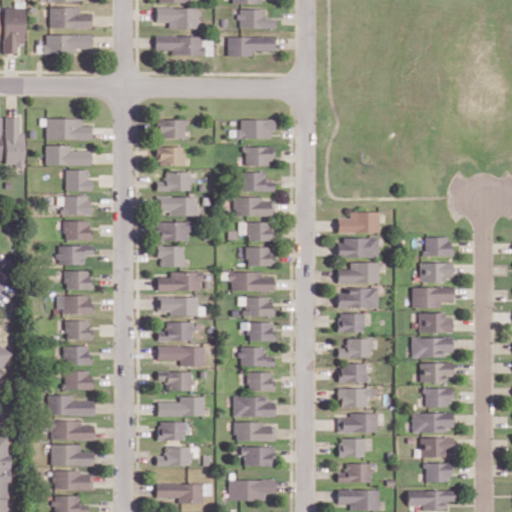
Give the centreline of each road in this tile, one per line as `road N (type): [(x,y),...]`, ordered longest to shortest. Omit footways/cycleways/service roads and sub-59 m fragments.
road 1 (residential): [(304,0),(303,511)]
road 2 (residential): [(124,0),(124,511)]
road 3 (residential): [(485,511),(484,196)]
road 4 (residential): [(0,83),(304,85)]
